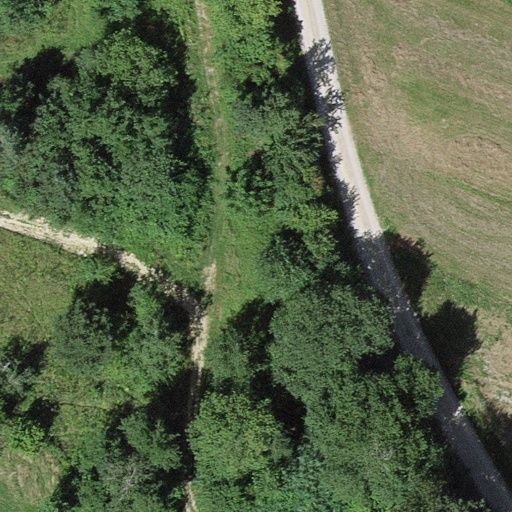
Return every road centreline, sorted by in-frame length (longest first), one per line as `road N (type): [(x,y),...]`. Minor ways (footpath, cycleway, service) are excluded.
road 1 (track): [(301,0),(332,144),(377,282),(497,511)]
road 2 (track): [(0,217),(141,268),(201,324),(196,511)]
